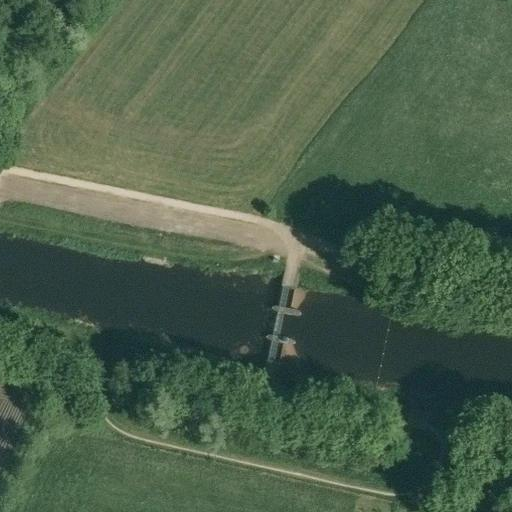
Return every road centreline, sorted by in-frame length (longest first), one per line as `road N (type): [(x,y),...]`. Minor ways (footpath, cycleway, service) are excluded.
road 1 (track): [(296,242),(0,185)]
road 2 (track): [(511,285),(296,242)]
